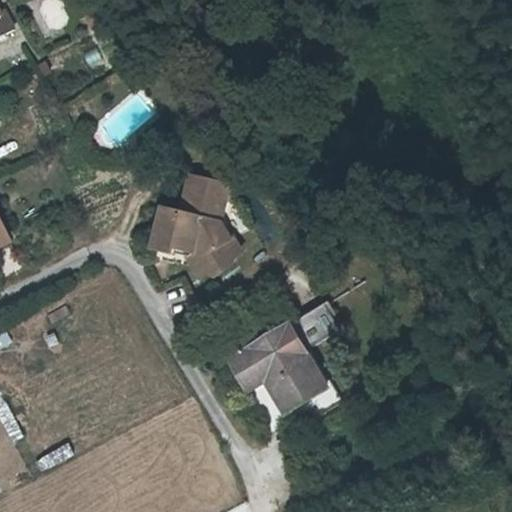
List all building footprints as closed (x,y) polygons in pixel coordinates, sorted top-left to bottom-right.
[(50,0),(42,5),(55,25),(68,17),(56,0),(50,0)] [(0,45),(13,39),(4,20),(0,22),(0,45)] [(215,232),(225,191),(186,181),(175,215),(157,210),(147,252),(167,256),(169,250),(186,254),(199,277),(209,280),(233,266),(215,232)] [(328,299),(293,317),(309,348),(344,329),(328,299)] [(289,322),(248,344),(265,375),(284,409),(306,396),(316,414),(341,400),(326,375),(321,379),(289,322)] [(237,350),(247,345),(242,336),(233,341),(237,350)] [(246,386),(265,375),(248,344),(247,345),(237,350),(229,354),(246,386)] [(49,470),(77,456),(72,445),(44,460),(49,470)]
